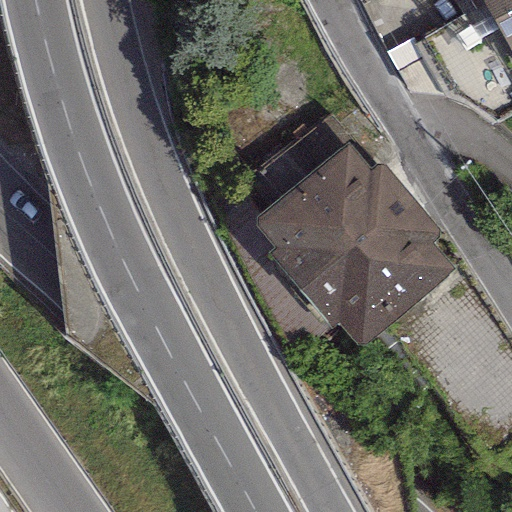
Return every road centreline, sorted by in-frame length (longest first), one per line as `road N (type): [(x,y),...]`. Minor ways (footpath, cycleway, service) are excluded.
road 1 (motorway): [(336,511),(216,296),(119,58),(105,0)]
road 2 (motorway): [(33,0),(100,209),(256,511)]
road 3 (tertiary): [(0,209),(51,256),(398,511)]
road 4 (unclassified): [(392,112),(511,299)]
road 5 (residential): [(392,112),(428,117),(511,174)]
road 6 (unclassified): [(336,0),(392,112)]
